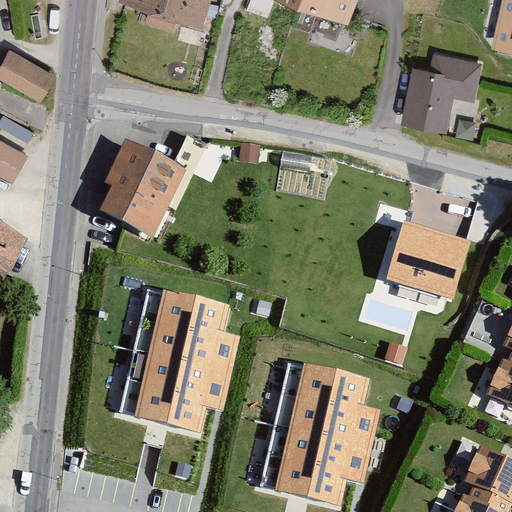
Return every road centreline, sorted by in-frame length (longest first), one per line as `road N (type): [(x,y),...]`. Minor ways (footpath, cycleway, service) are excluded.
road 1 (residential): [(73,94),(288,124),(511,180)]
road 2 (tertiary): [(34,511),(73,94)]
